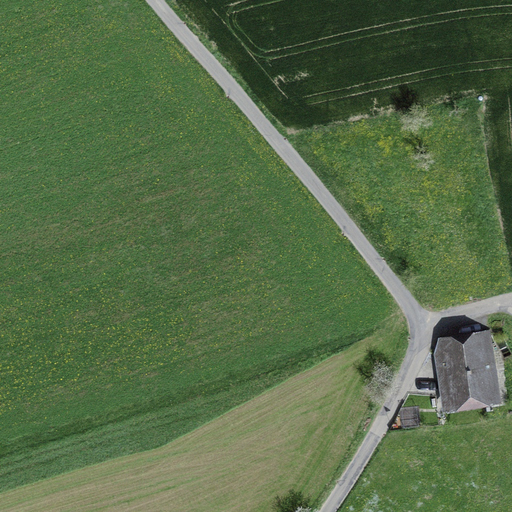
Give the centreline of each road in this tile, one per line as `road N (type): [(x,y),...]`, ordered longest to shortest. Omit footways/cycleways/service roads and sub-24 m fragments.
road 1 (track): [(423,330),(325,198),(154,0)]
road 2 (track): [(511,299),(423,330),(399,388),(326,511)]
